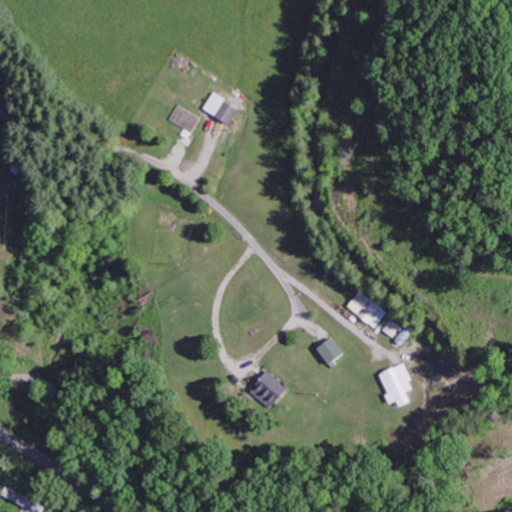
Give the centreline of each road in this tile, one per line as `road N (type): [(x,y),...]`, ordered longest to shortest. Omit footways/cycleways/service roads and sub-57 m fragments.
road 1 (residential): [(101,488),(60,397),(33,379),(0,375),(5,115),(137,153),(183,176),(260,249),(315,326)]
road 2 (residential): [(135,511),(0,421)]
